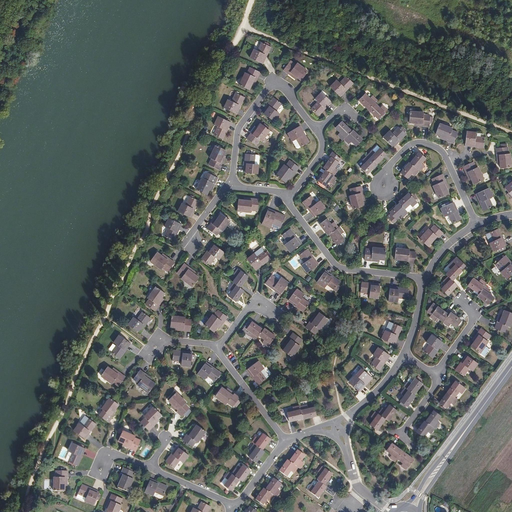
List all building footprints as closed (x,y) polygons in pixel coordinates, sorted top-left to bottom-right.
[(255,47),(250,56),(263,62),(266,55),(264,55),(266,50),(268,51),(271,45),(262,40),(258,48),(255,47)] [(289,61),(283,70),(291,76),(292,74),(296,77),(300,80),(306,71),(295,63),(294,65),(289,61)] [(248,73),(246,72),(240,84),(250,89),(252,85),(254,80),(256,81),(260,72),(250,68),(248,73)] [(337,79),(330,86),(340,96),(346,91),(344,89),(347,86),(348,88),(354,82),(347,75),(340,81),(337,79)] [(316,101),(310,107),(317,114),(323,108),(321,107),(324,104),(326,106),(331,101),(320,91),(313,97),(316,101)] [(228,98),(224,107),(237,113),(240,107),(238,106),(240,102),(242,103),(245,96),(236,92),(232,100),(228,98)] [(374,103),(377,100),(371,95),(369,98),(364,93),(358,100),(364,106),(365,105),(369,108),(374,103)] [(266,107),(262,112),(274,120),(280,112),(277,109),(282,102),(273,96),(268,103),(270,104),(268,108),(266,107)] [(379,119),(387,110),(381,105),(379,108),(374,103),(369,108),(368,110),(374,116),(375,115),(379,119)] [(411,111),(410,122),(416,123),(420,123),(420,125),(429,126),(430,115),(424,114),(424,112),(411,111)] [(232,121),(218,115),(214,124),(217,126),(213,134),(223,139),(227,131),(225,130),(227,126),(229,128),(232,121)] [(348,128),(341,121),(335,128),(340,133),(337,136),(342,140),(343,139),(350,132),(346,129),(348,128)] [(440,123),(435,133),(440,135),(445,137),(444,139),(453,142),(457,132),(451,130),(452,128),(440,123)] [(252,131),(245,139),(254,146),(258,141),(260,142),(268,131),(266,130),(267,128),(262,124),(261,126),(259,124),(256,129),(253,132),(252,131)] [(390,128),(383,135),(393,146),(398,141),(396,139),(400,136),(401,138),(407,133),(405,130),(406,128),(402,124),(400,126),(399,125),(393,131),(390,128)] [(300,126),(288,134),(294,142),(297,140),(302,148),(311,142),(306,135),(305,136),(303,133),(304,132),(300,126)] [(467,130),(466,145),(472,146),(472,144),(477,144),(476,146),(484,147),(485,136),(476,135),(477,131),(467,130)] [(363,140),(357,134),(356,135),(351,131),(350,132),(343,139),(349,145),(352,142),(357,147),(363,140)] [(500,148),(496,149),(497,158),(499,158),(499,163),(500,168),(510,167),(509,154),(508,154),(507,144),(500,145),(500,148)] [(225,151),(215,147),(209,159),(211,160),(209,165),(218,170),(223,161),(221,160),(223,156),(225,151)] [(386,153),(380,147),(375,151),(372,149),(367,154),(375,162),(379,159),(380,160),(386,153)] [(243,165),(243,172),(257,174),(259,164),(255,163),(256,154),(252,154),(252,152),(246,151),(246,153),(245,153),(244,160),(246,161),(245,165),(243,165)] [(423,162),(427,157),(420,151),(414,158),(416,159),(412,164),(419,170),(420,171),(426,164),(423,162)] [(366,174),(373,167),(372,166),(375,162),(367,154),(361,160),(365,163),(359,168),(366,174)] [(336,167),(340,162),(333,156),(328,163),(329,164),(325,169),(326,169),(327,170),(335,176),(339,169),(336,167)] [(284,164),(275,175),(284,182),(288,178),(291,174),(292,175),(298,167),(289,160),(285,165),(284,164)] [(415,176),(419,170),(412,164),(411,163),(407,167),(406,166),(400,172),(407,178),(412,173),(415,176)] [(474,164),(464,168),(467,177),(470,176),(472,180),(474,185),(484,181),(478,168),(476,169),(474,164)] [(332,184),(337,177),(335,176),(327,170),(324,175),(323,174),(318,181),(325,186),(329,181),(332,184)] [(204,178),(198,190),(208,195),(210,190),(212,186),(213,187),(218,178),(208,173),(205,178),(204,178)] [(443,175),(432,180),(435,186),(434,186),(439,198),(449,194),(447,189),(445,185),(447,184),(443,175)] [(362,187),(351,189),(352,196),(351,196),(353,209),(364,207),(363,202),(362,198),(364,197),(362,187)] [(489,188),(476,194),(479,200),(481,199),(483,203),(481,204),(484,211),(494,207),(490,199),(494,197),(489,188)] [(413,206),(418,201),(410,193),(406,196),(405,195),(398,202),(399,203),(401,205),(405,209),(410,203),(413,206)] [(183,202),(178,211),(191,217),(194,211),(192,210),(194,206),(196,206),(199,200),(190,195),(186,203),(183,202)] [(312,196),(304,202),(308,208),(310,207),(312,210),(310,212),(315,217),(327,209),(321,200),(317,203),(312,196)] [(239,199),(238,210),(251,211),(251,210),(258,210),(259,199),(249,198),(249,200),(244,200),(239,199)] [(454,202),(441,208),(445,217),(449,215),(452,223),(462,219),(458,212),(456,213),(454,209),(457,208),(454,202)] [(403,218),(408,212),(405,209),(401,205),(397,208),(396,207),(390,213),(390,214),(387,217),(393,223),(397,220),(396,220),(401,215),(403,218)] [(268,208),(262,221),(261,224),(270,228),(271,226),(273,222),(281,225),(286,216),(278,212),(277,214),(273,213),(274,211),(268,208)] [(214,220),(207,228),(216,235),(220,230),(221,231),(229,220),(221,213),(218,218),(215,221),(214,220)] [(182,223),(169,217),(165,226),(164,226),(168,228),(164,235),(174,240),(177,233),(176,232),(178,228),(179,229),(182,223)] [(330,233),(338,227),(334,221),(331,223),(327,218),(319,223),(325,231),(326,230),(329,234),(330,233)] [(429,229),(421,239),(429,246),(432,242),(435,239),(437,240),(444,232),(435,225),(430,230),(429,229)] [(338,246),(345,240),(341,235),(344,233),(339,226),(338,227),(330,233),(334,238),(333,239),(338,246)] [(290,227),(281,234),(287,241),(284,243),(290,251),(301,243),(297,237),(296,239),(293,236),(295,234),(290,227)] [(500,228),(490,232),(494,240),(490,241),(494,250),(500,248),(502,251),(507,249),(505,246),(507,245),(505,239),(503,239),(501,236),(503,235),(500,228)] [(207,253),(202,259),(211,265),(216,258),(219,260),(225,252),(214,244),(210,249),(211,250),(208,254),(207,253)] [(261,247),(247,258),(255,270),(260,266),(259,264),(263,261),(264,263),(270,258),(261,247)] [(366,248),(365,260),(375,261),(376,258),(380,259),(385,259),(386,249),(373,247),(373,249),(366,248)] [(307,249),(298,256),(303,263),(301,265),(307,273),(318,265),(315,259),(313,260),(311,257),(312,256),(307,249)] [(396,250),(395,261),(400,261),(404,262),(404,264),(414,265),(415,253),(408,253),(409,251),(396,250)] [(157,252),(150,261),(162,269),(163,268),(167,271),(174,262),(166,256),(165,258),(161,255),(157,252)] [(506,255),(498,261),(503,269),(500,271),(507,279),(511,275),(511,265),(511,266),(509,263),(511,261),(506,255)] [(460,269),(464,264),(456,256),(447,267),(449,269),(445,274),(447,276),(452,280),(458,273),(457,273),(460,269)] [(184,264),(177,273),(182,277),(181,278),(192,286),(198,277),(194,274),(190,271),(192,269),(184,264)] [(325,269),(316,281),(324,287),(327,284),(334,289),(340,281),(334,276),(333,278),(329,275),(331,274),(325,269)] [(245,284),(250,276),(243,271),(239,276),(236,274),(232,280),(234,283),(240,287),(243,283),(245,284)] [(272,274),(266,282),(272,287),(273,285),(276,288),(275,289),(281,294),(290,282),(282,276),(279,279),(272,274)] [(451,287),(455,283),(452,280),(447,276),(441,282),(444,284),(440,289),(446,295),(453,289),(451,287)] [(485,285),(487,282),(481,278),(479,281),(473,277),(468,284),(475,289),(476,288),(480,291),(485,285)] [(361,282),(360,292),(369,293),(368,297),(379,298),(380,284),(374,283),(374,285),(369,285),(370,283),(361,282)] [(236,301),(241,294),(240,293),(243,289),(242,288),(240,287),(234,283),(230,289),(232,291),(229,296),(236,301)] [(489,304),(494,296),(489,292),(491,289),(485,285),(480,291),(479,292),(478,293),(483,297),(481,299),(489,304)] [(389,286),(388,301),(397,302),(398,298),(407,299),(408,289),(400,288),(400,290),(396,289),(396,287),(389,286)] [(166,294),(157,288),(149,299),(150,300),(147,305),(155,312),(161,304),(160,302),(163,299),(166,294)] [(296,289),(287,301),(292,305),(294,303),(297,305),(296,307),(302,312),(309,304),(301,298),(304,295),(296,289)] [(430,314),(429,316),(435,321),(437,318),(442,322),(449,314),(451,310),(448,308),(445,312),(440,309),(439,310),(435,307),(436,306),(432,303),(426,311),(430,314)] [(215,314),(206,325),(216,332),(219,328),(218,327),(221,322),(223,324),(228,317),(220,310),(216,315),(215,314)] [(499,320),(495,328),(506,332),(508,326),(509,327),(511,320),(511,312),(505,310),(502,315),(500,320),(499,320)] [(134,316),(128,323),(139,332),(143,326),(142,325),(144,321),(146,323),(151,317),(142,311),(137,318),(134,316)] [(312,318),(306,326),(315,333),(319,328),(320,329),(328,318),(319,311),(316,316),(313,319),(312,318)] [(461,321),(454,316),(454,317),(449,314),(442,322),(442,323),(448,327),(450,325),(456,329),(461,321)] [(173,317),(172,328),(177,328),(181,329),(181,331),(191,331),(192,320),(186,320),(187,318),(173,317)] [(262,331),(258,328),(258,326),(251,321),(249,323),(247,321),(241,330),(249,335),(255,340),(257,337),(262,331)] [(384,329),(380,338),(393,344),(396,338),(394,337),(396,333),(398,333),(401,327),(392,322),(390,322),(386,330),(384,329)] [(271,343),(275,337),(270,334),(271,333),(264,328),(263,329),(257,337),(263,342),(265,339),(271,343)] [(474,341),(471,345),(479,351),(487,340),(486,339),(490,334),(481,328),(475,336),(477,337),(474,341)] [(286,344),(283,348),(292,355),(300,344),(298,343),(302,338),(293,331),(288,339),(289,340),(286,344)] [(118,344),(113,352),(121,358),(126,352),(124,351),(127,347),(128,348),(132,343),(121,334),(115,342),(118,344)] [(444,343),(432,335),(426,342),(429,345),(424,352),(432,358),(437,352),(436,351),(438,347),(440,348),(444,343)] [(380,347),(378,346),(372,354),(375,356),(370,363),(378,369),(383,363),(381,362),(384,358),(385,360),(389,355),(383,350),(380,347)] [(174,351),(173,361),(181,362),(181,365),(191,366),(192,352),(186,351),(186,353),(181,353),(181,351),(174,351)] [(460,363),(455,370),(463,376),(469,369),(472,371),(478,363),(466,354),(462,360),(464,362),(462,365),(460,363)] [(258,360),(247,369),(251,374),(253,373),(255,377),(254,378),(258,384),(267,377),(261,370),(265,368),(258,360)] [(205,361),(197,372),(205,379),(207,375),(214,380),(221,372),(214,368),(213,369),(210,367),(211,365),(205,361)] [(109,367),(103,376),(114,384),(115,383),(119,386),(126,377),(118,371),(117,373),(114,370),(109,367)] [(142,369),(135,378),(140,382),(139,384),(150,392),(156,383),(153,380),(146,376),(148,374),(148,373),(142,369)] [(355,374),(348,381),(359,391),(363,387),(362,385),(365,382),(367,383),(372,378),(364,370),(358,377),(355,374)] [(417,390),(423,382),(421,381),(422,379),(417,375),(416,377),(415,377),(414,378),(410,375),(407,380),(408,381),(404,386),(405,387),(413,393),(415,389),(417,390)] [(462,394),(467,388),(458,381),(454,385),(453,385),(452,386),(449,384),(445,390),(447,392),(449,393),(455,398),(459,392),(462,394)] [(223,386),(216,394),(227,403),(228,401),(233,405),(240,396),(232,390),(231,392),(227,389),(223,386)] [(406,407),(412,399),(411,398),(414,394),(413,393),(405,387),(400,394),(403,396),(399,401),(401,403),(400,404),(404,408),(406,406),(406,407)] [(177,392),(169,399),(172,403),(176,406),(174,407),(181,414),(189,407),(185,402),(186,401),(177,392)] [(453,406),(458,400),(455,398),(449,393),(446,397),(444,396),(439,403),(446,409),(450,404),(453,406)] [(119,406),(110,400),(102,411),(103,412),(100,417),(109,423),(115,415),(113,414),(116,410),(119,406)] [(391,416),(397,409),(389,403),(385,409),(382,407),(378,413),(384,417),(385,418),(387,419),(390,415),(391,416)] [(317,415),(315,406),(308,407),(307,404),(300,406),(302,416),(303,417),(308,416),(308,417),(317,415)] [(300,406),(299,405),(292,407),(293,411),(287,412),(289,421),(298,419),(297,417),(302,416),(300,406)] [(162,415),(154,407),(144,417),(145,418),(141,422),(149,430),(156,424),(155,422),(158,419),(162,415)] [(441,422),(438,421),(442,415),(435,409),(429,417),(430,418),(427,422),(435,428),(436,429),(441,422)] [(382,423),(381,422),(384,417),(378,413),(375,411),(370,417),(373,419),(369,424),(376,430),(382,423)] [(80,422),(74,430),(86,439),(90,434),(88,432),(90,428),(92,430),(97,424),(88,418),(83,424),(80,422)] [(427,422),(426,421),(423,425),(421,424),(416,432),(423,437),(427,432),(430,435),(435,428),(427,422)] [(189,431),(183,439),(192,446),(195,441),(197,442),(205,431),(197,424),(193,429),(191,432),(189,431)] [(122,430),(118,440),(122,442),(127,444),(126,446),(135,450),(139,440),(134,438),(135,436),(122,430)] [(265,444),(270,437),(263,432),(259,438),(256,436),(252,441),(254,443),(261,448),(264,443),(265,444)] [(72,453),(69,461),(78,465),(81,458),(80,457),(81,453),(83,454),(86,448),(84,447),(79,445),(73,442),(68,451),(72,453)] [(256,462),(261,454),(260,453),(263,449),(262,449),(261,448),(254,443),(249,449),(252,451),(249,456),(256,462)] [(401,453),(397,450),(398,448),(391,443),(385,450),(391,454),(389,457),(395,462),(397,459),(401,453)] [(171,455),(166,461),(174,467),(180,460),(183,462),(189,454),(178,446),(174,451),(175,452),(173,456),(171,455)] [(300,459),(304,454),(297,448),(292,455),(293,456),(290,461),(298,467),(299,467),(303,461),(300,459)] [(407,470),(413,461),(409,458),(410,457),(402,452),(401,453),(397,459),(403,463),(401,466),(407,470)] [(293,473),(298,467),(290,461),(289,460),(285,464),(284,464),(279,470),(287,476),(290,471),(293,473)] [(245,476),(250,469),(243,463),(239,469),(236,467),(231,473),(238,477),(239,478),(241,479),(244,475),(245,476)] [(325,485),(331,478),(329,477),(332,473),(323,466),(319,472),(322,474),(318,480),(319,481),(325,485)] [(122,483),(120,487),(129,491),(135,479),(132,478),(135,472),(133,471),(127,468),(126,468),(122,477),(124,478),(122,483)] [(57,476),(56,476),(54,490),(66,491),(66,485),(67,480),(68,480),(69,470),(58,469),(57,476)] [(231,490),(236,483),(235,482),(238,477),(231,473),(229,471),(224,477),(227,479),(223,485),(231,490)] [(277,489),(281,483),(274,478),(269,485),(270,486),(267,490),(274,496),(276,497),(281,491),(277,489)] [(151,479),(145,492),(155,496),(156,492),(164,496),(168,487),(161,484),(160,486),(157,484),(157,482),(151,479)] [(321,494),(327,487),(325,485),(319,481),(315,486),(313,484),(308,490),(317,497),(320,493),(321,494)] [(82,484),(77,494),(85,497),(84,501),(93,505),(99,492),(92,489),(92,491),(88,489),(88,487),(82,484)] [(266,490),(265,489),(262,494),(261,493),(256,500),(263,505),(267,500),(270,502),(274,496),(267,490),(266,490)] [(108,508),(106,511),(118,511),(122,504),(119,503),(122,498),(112,493),(108,502),(111,503),(108,508)] [(193,507),(190,511),(204,511),(205,511),(206,511),(210,505),(201,501),(197,508),(193,507)]
